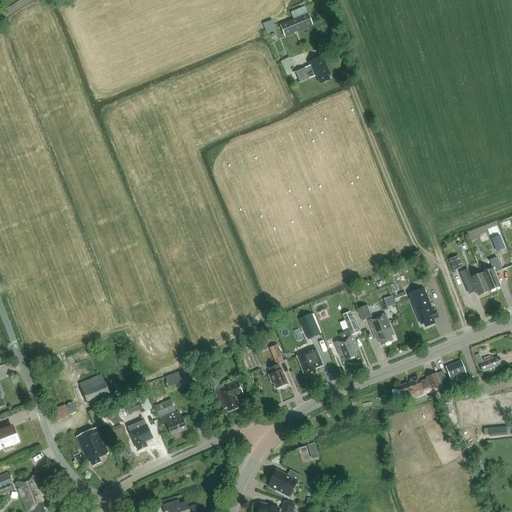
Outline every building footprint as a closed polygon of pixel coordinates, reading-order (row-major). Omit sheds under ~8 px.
[(313,25),(308,14),(280,25),(285,37),(313,25)] [(263,24),(267,34),(276,30),(272,20),(263,24)] [(328,75),(330,74),(322,56),(308,62),(310,66),(296,72),(300,82),(317,75),(321,84),(330,80),(328,75)] [(291,57),(282,60),(285,68),(294,64),(291,57)] [(495,273),(502,270),(497,257),(489,260),(493,269),(482,273),(489,291),(501,287),(495,273)] [(478,296),(489,291),(482,273),(471,277),(468,269),(460,272),(465,285),(473,282),(478,296)] [(423,288),(408,294),(421,325),(424,324),(425,327),(434,323),(433,320),(438,318),(435,311),(433,312),(423,288)] [(393,297),(395,303),(407,298),(404,292),(393,297)] [(367,305),(357,310),(362,321),(372,317),(367,305)] [(358,332),(352,317),(350,312),(343,315),(349,330),(339,334),(342,340),(335,343),(340,356),(343,355),(345,360),(356,355),(354,351),(358,350),(351,335),(358,332)] [(394,335),(388,321),(385,313),(368,320),(377,340),(379,339),(381,345),(392,340),(391,336),(394,335)] [(320,335),(311,314),(299,319),(307,340),(320,335)] [(275,364),(283,361),(277,345),(269,348),(275,364)] [(319,357),(316,349),(310,352),(297,356),(303,373),(306,372),(307,376),(316,373),(314,369),(323,365),(319,357)] [(479,364),(482,372),(501,365),(498,357),(479,364)] [(450,378),(455,376),(457,381),(467,377),(461,361),(445,367),(450,378)] [(276,389),(288,384),(283,373),(282,370),(281,370),(278,364),(269,368),(271,374),(268,375),(272,384),(274,383),(276,389)] [(188,367),(166,377),(171,389),(193,380),(188,367)] [(102,373),(80,382),(88,401),(110,392),(102,373)] [(423,391),(422,389),(430,386),(431,389),(440,385),(435,373),(427,377),(427,378),(420,382),(418,377),(410,380),(411,382),(400,386),(404,395),(412,392),(413,395),(423,391)] [(228,412),(239,408),(235,398),(243,395),(238,382),(224,387),(223,384),(220,386),(216,377),(209,380),(212,389),(214,388),(222,410),(227,408),(228,412)] [(171,436),(173,435),(173,437),(179,435),(178,433),(187,429),(182,417),(181,417),(179,413),(176,414),(175,412),(171,400),(155,407),(162,425),(166,424),(171,436)] [(128,415),(142,409),(139,401),(125,408),(128,415)] [(73,402),(65,405),(69,415),(77,412),(73,402)] [(88,412),(95,429),(102,426),(95,409),(88,412)] [(145,442),(152,439),(144,420),(128,428),(138,450),(147,447),(145,442)] [(506,423),(490,425),(491,435),(507,433),(506,423)] [(13,445),(19,442),(13,427),(0,431),(0,449),(4,448),(5,451),(14,448),(13,445)] [(97,428),(76,438),(87,463),(91,462),(92,466),(101,463),(99,458),(107,454),(109,454),(97,428)] [(290,471),(287,476),(276,470),(268,487),(276,491),(275,492),(289,499),(298,482),(297,481),(300,476),(290,471)] [(0,489),(13,485),(9,474),(0,477),(0,489)] [(45,511),(44,508),(46,507),(42,496),(43,496),(35,476),(16,483),(27,511),(34,509),(35,511),(45,511)] [(198,511),(196,506),(188,508),(186,503),(179,505),(178,501),(163,506),(164,511),(198,511)] [(281,510),(280,510),(280,509),(260,504),(257,511),(292,511),(295,504),(284,501),(281,510)]
